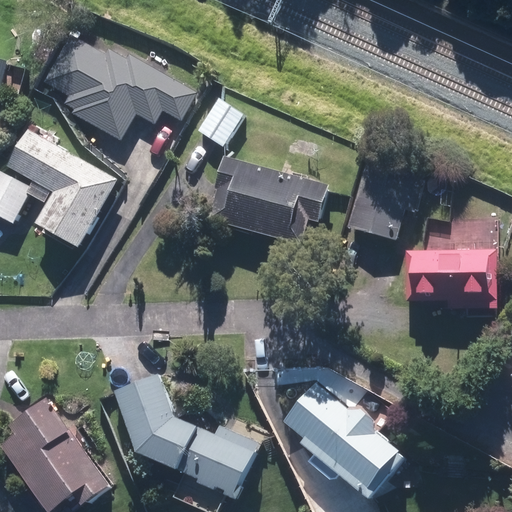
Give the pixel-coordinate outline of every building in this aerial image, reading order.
[(203,94),(79,25),(40,93),(126,141),(141,115),(161,126),(169,113),(187,123),(203,94)] [(11,64),(0,61),(0,91),(5,93),(11,64)] [(249,119),(224,101),(203,131),(228,149),(249,119)] [(126,182),(35,131),(14,169),(61,196),(44,226),(88,251),(126,182)] [(337,188),(229,159),(212,222),(309,248),(316,221),(327,224),(337,188)] [(431,178),(374,164),(358,230),(379,236),(404,242),(411,213),(422,215),(431,178)] [(39,190),(2,171),(0,174),(0,216),(20,227),(39,190)] [(504,253),(415,253),(415,310),(504,310),(504,253)] [(120,395),(149,458),(246,499),(266,451),(180,414),(163,376),(144,385),(120,395)] [(416,458),(321,383),(286,427),(381,502),(416,458)] [(88,511),(122,485),(53,399),(3,440),(60,511),(88,511)]
